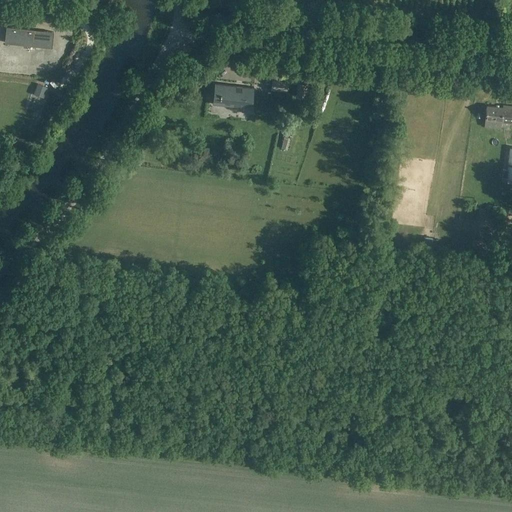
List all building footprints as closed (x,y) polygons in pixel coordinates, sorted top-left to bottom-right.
[(5,43),(32,45),(52,48),(53,32),(6,27),(5,43)] [(287,82),(273,81),(272,89),(286,91),(287,82)] [(215,83),(212,104),(244,107),(245,99),(246,100),(247,94),(246,94),(246,86),(215,83)] [(306,84),(299,84),(298,96),(305,97),(306,84)] [(40,85),(37,94),(43,96),(47,87),(40,85)] [(501,123),(511,123),(511,105),(503,105),(503,107),(486,105),(485,119),(501,121),(501,123)] [(511,148),(510,148),(507,170),(503,169),(502,177),(506,177),(506,178),(511,178),(511,148)] [(431,252),(432,244),(423,243),(422,251),(431,252)]
